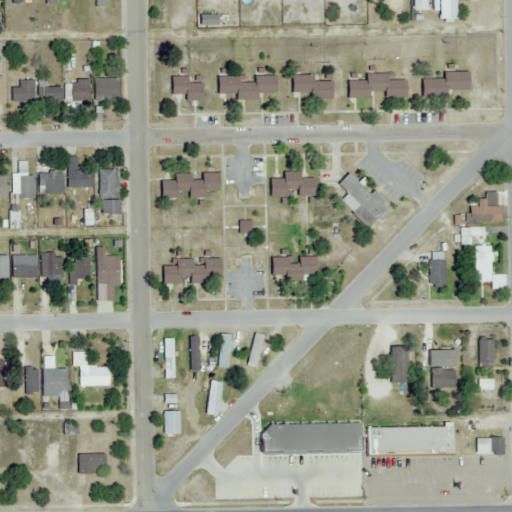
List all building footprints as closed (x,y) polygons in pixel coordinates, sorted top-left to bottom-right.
[(389,0),(390,21),(405,21),(405,0),(389,0)] [(453,20),(453,0),(437,0),(438,20),(453,20)] [(442,72),(442,80),(420,80),(420,98),(445,98),(445,90),(467,90),(467,72),(442,72)] [(312,92),(312,98),(331,98),(331,80),(312,80),(312,74),(293,75),(293,92),(312,92)] [(384,74),(364,74),(364,81),(346,81),(346,97),(383,96),(383,98),(403,98),(403,80),(384,80),(384,74)] [(237,99),(257,99),(257,93),(275,93),(275,75),(254,75),(254,81),(239,81),(239,75),(218,75),(218,93),(237,93),(237,99)] [(185,93),(185,100),(201,100),(201,82),(187,82),(187,76),(172,76),(172,93),(185,93)] [(118,77),(94,77),(94,110),(104,110),(104,102),(118,102),(118,77)] [(10,87),(10,101),(32,101),(32,79),(17,79),(17,87),(10,87)] [(89,79),(70,79),(69,100),(89,101),(89,79)] [(45,87),(45,80),(37,80),(37,101),(61,101),(61,87),(45,87)] [(76,155),(67,155),(67,187),(92,187),(92,169),(76,169),(76,155)] [(32,173),(26,173),(26,161),(15,161),(15,197),(32,197),(32,173)] [(119,213),(119,168),(99,168),(99,213),(119,213)] [(62,194),(63,171),(38,171),(38,193),(62,194)] [(162,198),(178,197),(178,191),(189,191),(189,197),(206,197),(206,190),(219,190),(218,171),(201,172),(201,179),(190,179),(190,172),(175,172),(175,179),(162,179),(162,198)] [(299,171),(284,171),(284,178),(270,178),(270,196),(287,196),(287,190),(298,190),(298,196),(312,196),(312,177),(299,177),(299,171)] [(367,194),(346,173),(336,183),(346,194),(339,202),(366,228),(387,206),(371,190),(367,194)] [(467,206),(467,224),(494,223),(492,192),(484,192),(484,206),(467,206)] [(95,285),(115,285),(115,278),(119,278),(119,260),(104,261),(103,246),(95,246),(95,285)] [(61,252),(40,252),(40,277),(61,277),(61,252)] [(443,252),(427,252),(427,285),(443,285),(443,252)] [(489,282),(489,289),(503,289),(503,275),(490,275),(490,252),(472,252),(473,282),(489,282)] [(35,254),(10,254),(10,276),(35,276),(35,254)] [(88,256),(72,256),(72,276),(88,276),(88,256)] [(299,256),(299,263),(288,263),(288,256),(271,256),(271,276),(316,276),(315,256),(299,256)] [(163,283),(179,283),(179,276),(191,276),(191,281),(220,281),(220,258),(204,258),(204,265),(192,265),(192,258),(176,258),(176,265),(163,265),(163,283)] [(263,334),(254,332),(247,365),(256,367),(263,334)] [(218,367),(230,367),(230,333),(218,333),(218,367)] [(188,369),(198,369),(198,336),(188,336),(188,369)] [(163,377),(173,377),(173,338),(163,338),(163,377)] [(492,340),(476,340),(476,368),(492,368),(492,340)] [(388,346),(388,383),(407,383),(407,346),(388,346)] [(78,365),(78,386),(108,386),(108,365),(84,365),(84,352),(72,352),(72,365),(78,365)] [(52,356),(42,356),(42,396),(67,396),(67,368),(52,368),(52,356)] [(23,366),(23,395),(37,395),(37,366),(23,366)] [(454,388),(454,369),(429,369),(429,388),(454,388)] [(204,412),(214,415),(224,382),(213,379),(204,412)] [(163,433),(179,433),(179,411),(163,411),(163,433)] [(262,423),(263,451),(356,451),(356,423),(262,423)] [(364,454),(450,454),(450,427),(364,427),(364,454)] [(500,454),(500,438),(487,438),(487,454),(500,454)] [(105,454),(77,454),(77,473),(105,473),(105,454)]
